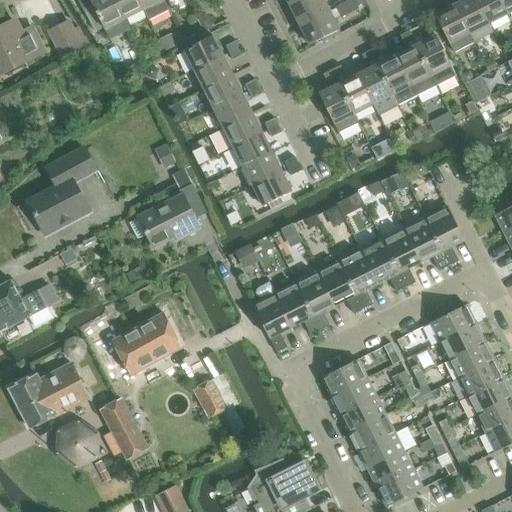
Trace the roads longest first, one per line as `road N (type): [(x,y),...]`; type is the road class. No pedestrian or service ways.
road 1 (residential): [(354,511),(285,373),(486,273)]
road 2 (residential): [(271,82),(374,31),(379,16),(409,0)]
